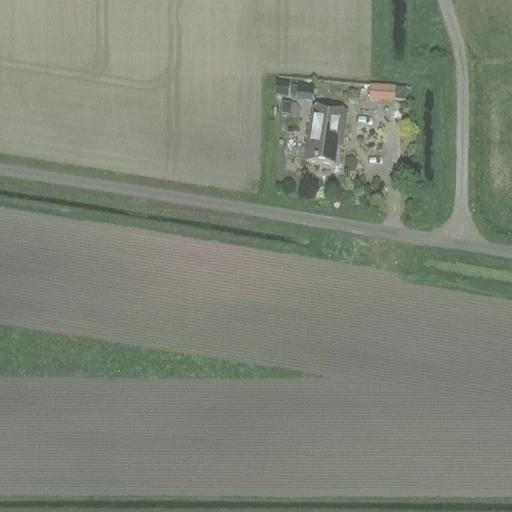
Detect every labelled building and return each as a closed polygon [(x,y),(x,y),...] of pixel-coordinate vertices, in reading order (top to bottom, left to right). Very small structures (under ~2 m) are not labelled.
[(275,83),(274,94),(287,95),(288,84),(275,83)] [(296,86),(295,101),(311,102),(312,87),(296,86)] [(368,87),(367,102),(377,103),(378,87),(368,87)] [(348,91),(346,100),(355,102),(357,92),(348,91)] [(280,103),(278,115),(287,117),(289,104),(280,103)] [(343,140),(348,113),(314,108),(306,162),(335,167),(339,139),(343,140)]
